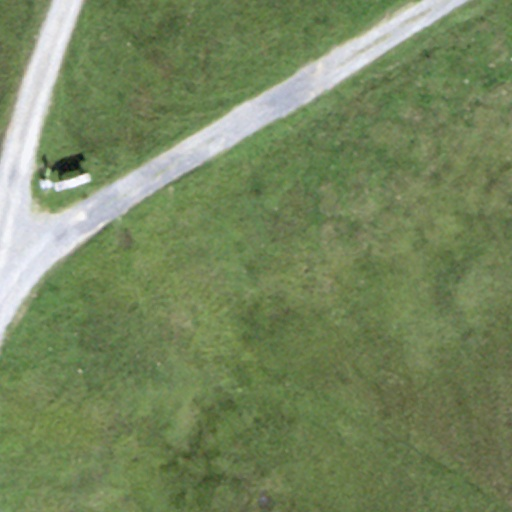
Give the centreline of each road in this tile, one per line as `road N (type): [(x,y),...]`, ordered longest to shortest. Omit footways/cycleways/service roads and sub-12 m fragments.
road 1 (track): [(450,0),(0,270)]
road 2 (track): [(0,246),(68,0)]
